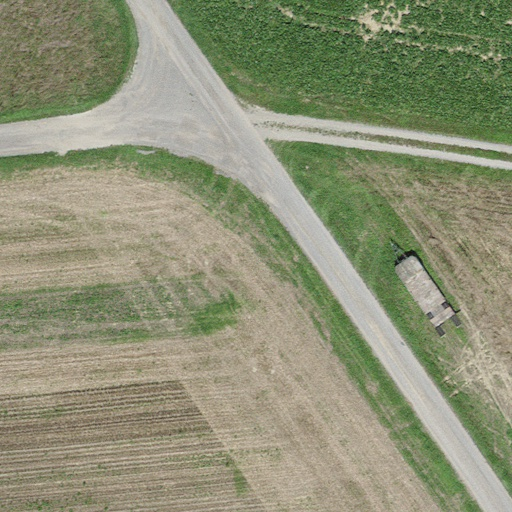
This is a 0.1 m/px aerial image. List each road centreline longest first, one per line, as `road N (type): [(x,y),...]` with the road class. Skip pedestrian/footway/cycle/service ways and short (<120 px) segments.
road 1 (track): [(502,511),(149,0)]
road 2 (track): [(0,143),(226,118),(511,162)]
